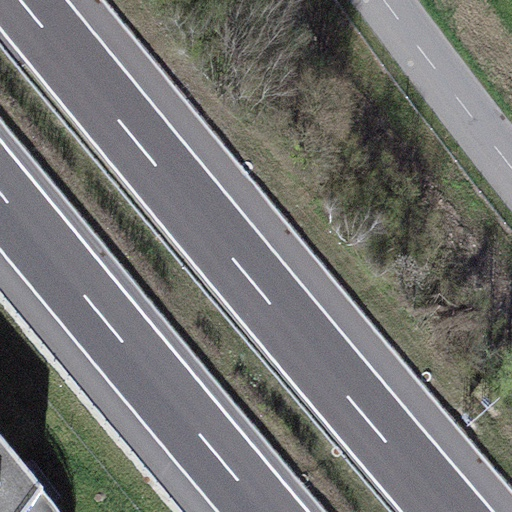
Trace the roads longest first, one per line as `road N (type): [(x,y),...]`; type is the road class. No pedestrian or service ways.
road 1 (motorway): [(456,511),(351,398),(22,0)]
road 2 (motorway): [(0,206),(259,511)]
road 3 (residential): [(379,0),(511,166)]
